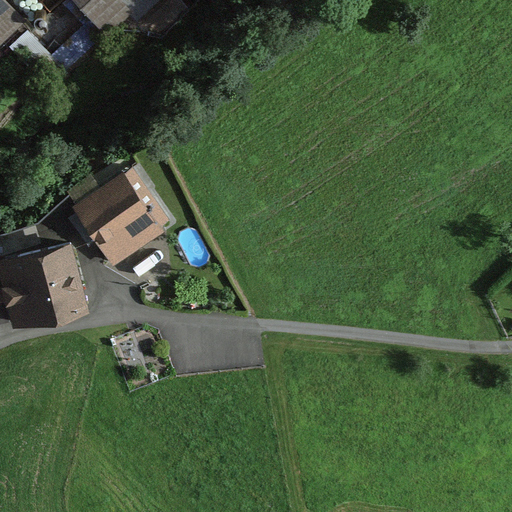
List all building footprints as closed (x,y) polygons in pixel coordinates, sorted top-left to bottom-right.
[(0,0),(0,35),(21,16),(5,0),(0,0)] [(87,0),(109,22),(132,0),(87,0)] [(86,17),(51,47),(64,62),(99,32),(86,17)] [(70,188),(78,198),(65,207),(93,246),(105,238),(119,257),(170,222),(121,152),(70,188)] [(72,235),(0,253),(0,272),(14,325),(90,306),(72,235)]
